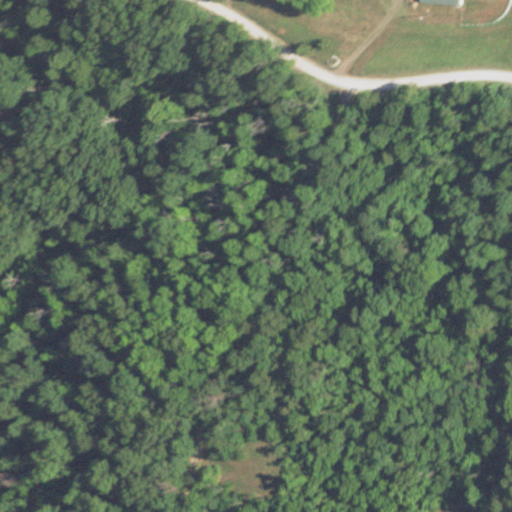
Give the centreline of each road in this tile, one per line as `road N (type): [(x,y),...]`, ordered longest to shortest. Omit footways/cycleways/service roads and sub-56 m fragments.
road 1 (residential): [(371,84),(334,119),(262,329),(225,373),(202,423),(189,511)]
road 2 (residential): [(511,76),(371,84),(335,77),(209,0)]
